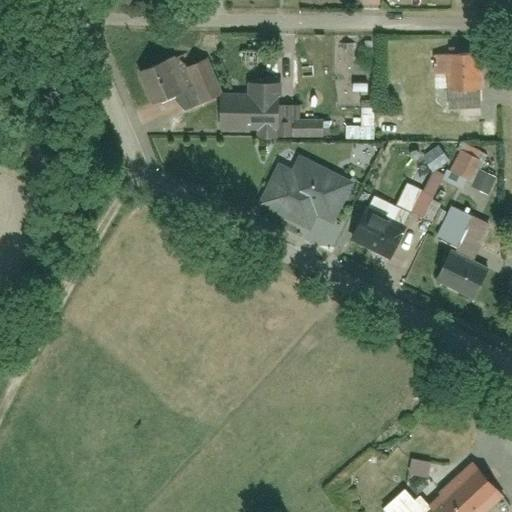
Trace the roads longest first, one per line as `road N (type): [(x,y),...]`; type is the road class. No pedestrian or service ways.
road 1 (residential): [(74,24),(150,182),(511,366)]
road 2 (residential): [(74,24),(511,23)]
road 3 (track): [(150,182),(0,431)]
